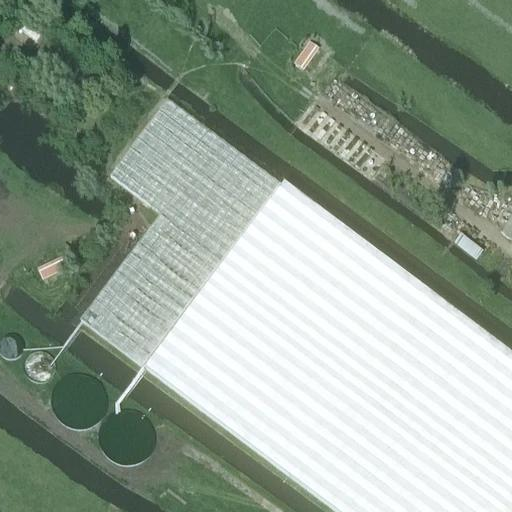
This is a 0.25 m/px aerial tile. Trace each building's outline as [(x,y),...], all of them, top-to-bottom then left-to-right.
[(502,511),(511,499),(511,356),(429,294),(427,297),(168,102),(110,179),(160,217),(80,324),(331,511),(502,511)] [(511,223),(503,236),(511,243),(511,223)] [(472,244),(479,236),(472,231),(466,239),(472,244)] [(56,267),(42,287),(57,297),(70,277),(56,267)] [(511,511),(511,499),(502,511),(511,511)]
